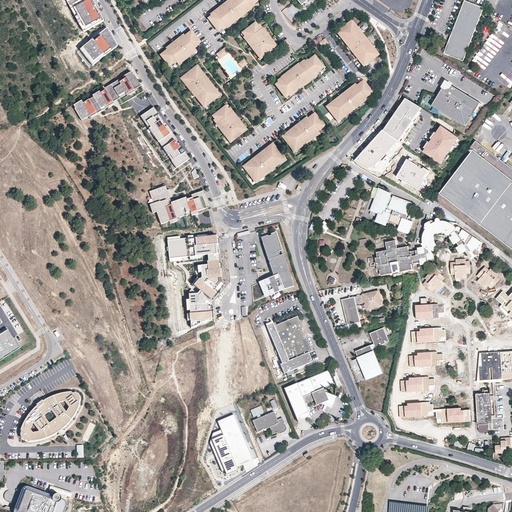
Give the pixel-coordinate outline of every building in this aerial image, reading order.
[(91,0),(65,0),(83,31),(103,20),(91,0)] [(208,17),(218,30),(221,27),(222,29),(226,26),(226,25),(228,23),(229,24),(234,20),(233,19),(236,17),(236,18),(242,14),(241,13),(243,12),(249,8),(248,7),(250,5),(251,6),(254,3),(253,2),(255,0),(227,0),(216,9),(217,10),(215,12),(214,11),(210,14),(211,15),(208,17)] [(466,0),(444,53),(464,61),(484,8),(466,0)] [(376,51),(353,22),(352,23),(349,21),(337,31),(344,40),(343,41),(356,57),(357,56),(365,65),(377,55),(375,52),(376,51)] [(256,25),(254,22),(242,32),(244,35),(243,36),(246,40),(247,39),(249,41),(247,42),(258,55),(259,54),(261,56),(274,46),(272,44),(273,43),(269,38),(268,38),(267,36),(268,35),(263,30),(262,31),(260,28),(261,28),(258,24),(256,25)] [(117,45),(107,28),(82,47),(94,63),(117,45)] [(168,47),(160,54),(168,65),(172,62),(173,62),(175,61),(176,62),(179,60),(180,61),(185,57),(185,56),(187,54),(188,55),(193,51),(192,50),(194,48),(193,47),(195,45),(195,44),(199,41),(190,30),(182,37),(180,35),(167,46),(168,47)] [(344,40),(337,31),(336,32),(343,41),(344,40)] [(227,52),(224,48),(216,54),(219,57),(220,56),(221,57),(227,52)] [(318,69),(321,66),(313,55),(306,59),(306,58),(304,60),(303,59),(297,63),(298,64),(296,65),(295,64),(290,69),(291,70),(289,71),(288,70),(282,75),(283,75),(281,78),(280,77),(276,80),(277,82),(274,84),(284,96),(287,94),(288,95),(292,92),(291,91),(293,89),(294,91),(307,80),(306,79),(308,77),(309,79),(315,75),(314,73),(318,70),(318,69)] [(365,65),(357,56),(356,57),(363,66),(365,65)] [(196,68),(194,66),(181,77),(183,79),(182,80),(186,86),(187,85),(189,87),(188,88),(192,93),(193,92),(195,94),(194,95),(201,103),(204,101),(206,103),(215,96),(213,93),(216,91),(209,83),(208,84),(207,82),(208,81),(197,67),(196,68)] [(80,100),(73,104),(74,107),(74,108),(81,120),(87,116),(89,118),(96,113),(95,110),(99,108),(101,111),(113,104),(110,99),(115,96),(119,104),(142,90),(131,70),(122,75),(124,78),(103,90),(90,98),(82,102),(80,100)] [(354,86),(363,79),(361,78),(353,84),(354,86)] [(364,98),(372,91),(363,79),(354,86),(353,84),(343,93),(350,102),(354,107),(354,108),(365,99),(364,98)] [(451,85),(452,84),(445,80),(441,87),(443,87),(444,88),(445,88),(446,88),(447,88),(448,88),(449,87),(450,87),(451,85)] [(102,85),(87,94),(90,98),(103,90),(102,88),(103,87),(102,85)] [(480,103),(451,85),(450,87),(449,87),(448,88),(447,88),(446,88),(445,88),(444,88),(443,87),(432,106),(466,126),(480,103)] [(365,99),(373,93),(372,91),(364,98),(365,99)] [(354,107),(350,102),(343,93),(329,103),(330,105),(327,107),(337,120),(339,117),(340,119),(354,108),(354,107)] [(406,99),(384,131),(399,141),(400,142),(422,109),(406,99)] [(227,109),(225,106),(212,115),(214,118),(213,119),(216,123),(217,123),(219,126),(218,126),(222,132),(223,131),(225,133),(224,134),(228,139),(229,138),(231,141),(244,130),(242,128),(244,127),(228,107),(227,109)] [(172,161),(176,168),(190,159),(154,107),(141,117),(158,142),(159,142),(172,161)] [(318,126),(322,123),(313,113),(305,119),(304,118),(291,128),(292,130),(290,131),(288,130),(284,133),(285,135),(283,137),(293,149),(296,147),(297,148),(300,145),(303,143),(303,144),(309,139),(308,139),(310,137),(311,138),(316,134),(316,133),(318,131),(316,129),(319,127),(318,126)] [(425,152),(442,164),(459,139),(442,127),(425,152)] [(384,131),(383,131),(371,145),(366,151),(365,151),(355,162),(371,172),(399,141),(384,131)] [(511,168),(475,141),(470,148),(472,150),(439,194),(511,249),(511,168)] [(245,166),(243,168),(254,182),(257,179),(257,180),(263,176),(262,175),(264,173),(265,174),(270,170),(269,169),(271,168),(272,168),(280,161),(278,158),(281,156),(273,147),(271,149),(268,146),(260,153),(258,155),(258,154),(245,165),(245,166)] [(419,167),(408,160),(397,178),(420,191),(426,182),(424,181),(429,172),(423,169),(423,170),(418,167),(419,167)] [(166,186),(149,192),(153,204),(150,205),(153,213),(157,212),(161,224),(169,222),(170,224),(177,222),(177,219),(191,214),(192,216),(211,210),(206,194),(205,194),(204,191),(188,196),(188,197),(185,198),(171,203),(170,198),(172,197),(170,190),(167,191),(166,186)] [(399,201),(393,199),(390,206),(388,205),(391,195),(379,190),(379,191),(375,201),(381,203),(380,207),(374,205),(371,212),(380,215),(377,223),(387,226),(388,222),(390,223),(392,216),(401,219),(399,226),(400,227),(399,231),(402,232),(409,234),(413,223),(408,221),(409,218),(407,218),(412,206),(406,204),(406,202),(400,200),(399,201)] [(469,249),(472,253),(482,243),(475,238),(474,241),(471,239),(473,237),(463,230),(462,230),(462,229),(461,228),(459,227),(458,227),(457,227),(456,228),(454,226),(455,223),(445,221),(444,222),(440,221),(440,220),(439,219),(438,218),(437,218),(436,219),(435,220),(435,221),(435,222),(433,223),(433,222),(432,221),(431,220),(430,220),(426,215),(423,228),(425,229),(424,231),(423,234),(422,237),(422,240),(421,242),(422,244),(420,244),(423,247),(417,248),(418,252),(420,254),(421,258),(419,261),(420,265),(427,264),(426,260),(433,259),(433,252),(432,252),(431,251),(430,250),(429,248),(433,245),(432,244),(432,242),(431,239),(431,237),(432,235),(434,234),(436,232),(436,231),(438,230),(440,230),(442,230),(444,230),(446,230),(447,231),(449,233),(450,234),(448,235),(450,237),(449,238),(452,242),(456,243),(459,246),(456,248),(459,252),(463,253),(469,249)] [(433,245),(435,244),(434,243),(433,241),(433,239),(434,238),(434,236),(436,235),(437,234),(438,233),(440,233),(443,233),(445,233),(447,234),(448,236),(448,235),(450,234),(449,233),(447,231),(446,230),(444,230),(442,230),(440,230),(438,230),(436,231),(436,232),(434,234),(432,235),(431,237),(431,239),(432,242),(432,244),(433,245)] [(268,235),(261,237),(275,277),(269,279),(269,278),(252,285),(253,301),(274,293),(273,290),(278,288),(279,291),(294,286),(284,254),(280,255),(278,251),(282,250),(276,232),(271,234),(271,235),(269,236),(268,235)] [(111,315),(85,233),(43,250),(80,329),(111,315)] [(217,257),(217,254),(220,254),(218,235),(185,236),(169,237),(169,246),(168,246),(168,250),(170,250),(170,258),(183,257),(190,256),(201,255),(214,254),(214,257),(217,257)] [(409,266),(412,253),(411,254),(409,254),(408,249),(397,251),(395,243),(385,244),(387,252),(376,254),(377,260),(375,260),(376,267),(377,273),(379,272),(380,278),(392,275),(391,271),(399,270),(400,274),(408,273),(409,266)] [(482,243),(472,253),(478,260),(482,243)] [(419,261),(421,258),(420,254),(418,252),(413,253),(412,253),(409,266),(408,273),(412,272),(411,267),(413,266),(420,265),(419,261)] [(200,279),(194,286),(206,295),(210,299),(221,287),(219,260),(208,261),(208,265),(201,265),(202,272),(202,277),(200,279)] [(471,274),(470,262),(466,262),(466,260),(456,260),(456,262),(450,263),(451,275),(455,275),(455,279),(463,278),(464,277),(466,276),(467,276),(467,274),(471,274)] [(498,275),(491,268),(489,270),(485,267),(477,276),(480,278),(477,281),(483,286),(485,286),(487,288),(489,286),(491,288),(499,279),(496,277),(498,275)] [(445,278),(436,270),(434,272),(432,271),(425,278),(427,280),(423,284),(432,292),(435,290),(438,292),(443,286),(443,284),(444,282),(443,281),(445,278)] [(192,284),(194,286),(200,279),(198,277),(192,284)] [(396,292),(395,285),(387,286),(388,293),(396,292)] [(191,320),(191,327),(212,319),(211,306),(210,303),(208,304),(208,301),(207,301),(206,300),(198,301),(198,294),(192,289),(189,292),(189,300),(190,310),(190,313),(191,320)] [(511,293),(510,295),(504,290),(497,298),(503,302),(500,306),(508,316),(511,313),(511,314),(511,293)] [(379,292),(342,301),(348,325),(361,323),(357,305),(366,303),(367,307),(371,306),(371,309),(378,307),(377,305),(382,304),(379,292)] [(1,304),(0,304),(0,313),(15,337),(19,334),(1,304)] [(415,305),(416,319),(444,317),(443,306),(438,306),(438,304),(427,304),(421,305),(415,305)] [(300,331),(301,330),(302,327),(297,315),(273,325),(287,361),(307,353),(311,351),(305,337),(303,335),(302,335),(301,335),(299,331),(300,331)] [(273,325),(272,322),(266,324),(281,363),(279,364),(283,373),(311,362),(307,353),(287,361),(273,325)] [(389,342),(383,328),(370,333),(374,344),(355,352),(358,359),(363,357),(364,360),(360,362),(367,379),(373,377),(373,378),(377,376),(376,375),(382,373),(374,355),(372,349),(376,347),(389,342)] [(420,331),(411,331),(412,343),(446,341),(446,330),(440,330),(440,328),(420,329),(420,331)] [(0,360),(19,348),(8,329),(0,334),(0,360)] [(511,378),(511,351),(481,353),(482,367),(479,367),(479,380),(502,379),(511,378)] [(417,355),(408,356),(409,367),(443,365),(443,354),(437,354),(437,352),(417,353),(417,355)] [(502,379),(479,380),(479,367),(482,367),(481,353),(479,353),(477,383),(493,382),(495,418),(498,418),(496,382),(502,382),(502,379)] [(330,370),(298,382),(286,387),(299,421),(302,414),(310,411),(306,403),(315,399),(318,404),(323,402),(332,407),(336,397),(327,393),(325,388),(335,384),(330,370)] [(409,380),(400,381),(401,392),(435,390),(435,379),(429,379),(429,377),(409,378),(409,380)] [(492,418),(490,390),(484,391),(484,393),(476,394),(478,424),(478,429),(479,431),(480,432),(481,433),(489,432),(489,430),(499,430),(499,428),(504,428),(503,418),(498,418),(495,418),(492,418)] [(23,423),(21,431),(22,431),(21,434),(22,438),(24,440),(26,441),(29,441),(29,442),(35,441),(41,440),(47,438),(52,436),(57,432),(63,428),(68,424),(72,419),(75,414),(78,409),(80,403),(80,401),(80,397),(77,394),(72,393),(71,392),(65,393),(59,394),(53,396),(48,398),(43,401),(42,401),(36,405),(37,406),(33,410),(29,414),(27,418),(23,423)] [(407,405),(399,406),(400,418),(434,416),(434,412),(433,410),(433,404),(428,405),(428,402),(407,403),(407,405)] [(261,406),(251,410),(253,417),(257,416),(257,418),(261,416),(260,414),(263,413),(261,406)] [(462,408),(442,409),(442,412),(436,412),(437,423),(471,421),(470,410),(462,410),(462,408)] [(263,416),(261,416),(257,418),(253,419),(257,431),(269,427),(271,434),(275,433),(275,432),(279,431),(280,433),(283,432),(284,432),(285,431),(286,430),(286,428),(286,427),(282,418),(277,420),(274,411),(263,416)] [(253,459),(234,414),(217,421),(221,430),(213,433),(210,443),(222,472),(225,471),(227,475),(239,470),(236,465),(253,459)] [(501,438),(501,441),(502,445),(496,445),(496,454),(507,453),(507,451),(511,451),(511,437),(501,438)] [(15,510),(14,511),(63,511),(66,504),(65,501),(62,499),(62,497),(59,494),(55,495),(53,496),(27,487),(24,488),(22,489),(15,510)] [(389,501),(388,511),(427,511),(429,505),(389,501)]
